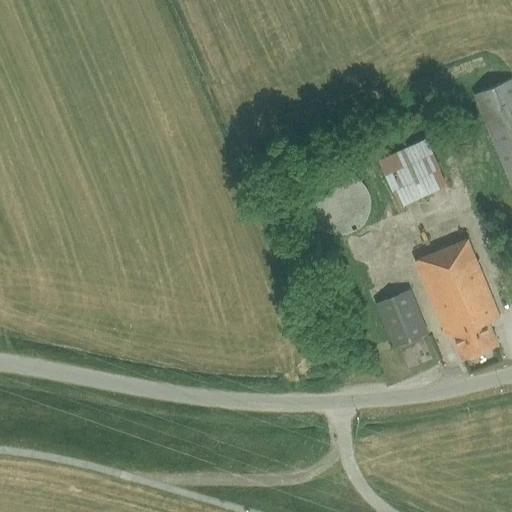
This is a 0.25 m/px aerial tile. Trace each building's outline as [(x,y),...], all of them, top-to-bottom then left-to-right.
[(511,78),(475,94),(511,182),(511,78)] [(440,170),(441,169),(427,138),(379,160),(401,207),(448,185),(440,170)] [(366,220),(370,212),(370,202),(368,193),(363,185),(356,179),(347,175),(338,174),(329,176),(321,181),(315,189),(311,197),(310,207),(313,216),(318,224),(325,230),(333,233),(343,234),(352,232),(360,227),(366,220)] [(463,359),(498,344),(489,321),(501,316),(468,239),(416,261),(447,338),(453,336),(463,359)] [(428,333),(410,290),(377,304),(394,347),(428,333)]
